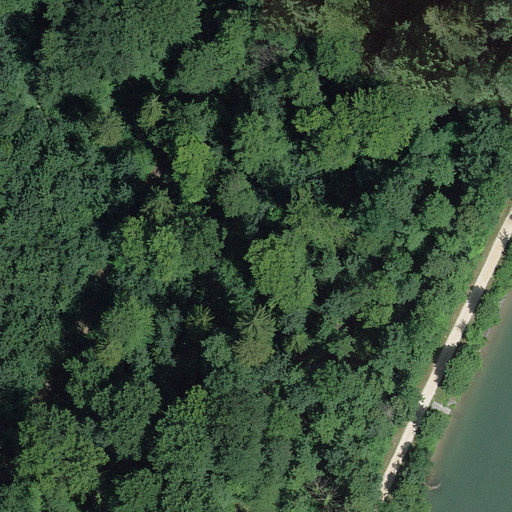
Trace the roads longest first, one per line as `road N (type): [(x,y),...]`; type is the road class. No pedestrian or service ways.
road 1 (track): [(0,479),(244,0)]
road 2 (track): [(511,220),(370,511)]
